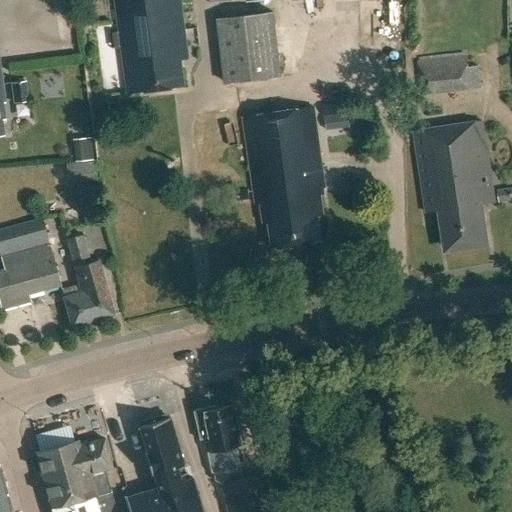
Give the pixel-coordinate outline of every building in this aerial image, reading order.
[(196,43),(194,29),(185,30),(181,0),(115,0),(128,93),(185,85),(182,59),(189,58),(187,44),(196,43)] [(226,79),(233,81),(275,76),(267,13),(218,19),(226,79)] [(468,56),(418,62),(422,94),(479,87),(477,66),(469,66),(468,56)] [(28,101),(26,81),(11,83),(13,103),(28,101)] [(326,115),(346,112),(345,101),(324,104),(326,115)] [(314,107),(244,117),(257,202),(261,201),(265,223),(270,222),(273,248),(323,241),(319,214),(324,214),(320,188),(326,187),(314,107)] [(352,114),(357,142),(372,140),(372,135),(378,134),(374,111),(352,114)] [(482,121),(415,131),(427,212),(442,210),(448,249),(486,243),(480,204),(495,202),(482,121)] [(66,163),(68,182),(96,180),(94,161),(66,163)] [(511,190),(498,192),(500,204),(511,203),(511,190)] [(236,193),(238,202),(250,201),(248,192),(236,193)] [(0,244),(7,268),(0,270),(0,302),(1,307),(29,299),(27,294),(60,284),(48,243),(41,220),(0,231),(0,244)] [(81,291),(71,294),(70,289),(61,291),(71,326),(114,314),(98,259),(90,262),(82,235),(66,240),(81,291)] [(138,426),(168,416),(160,390),(129,399),(138,426)] [(215,406),(192,411),(199,440),(205,438),(208,451),(206,451),(210,473),(212,472),(237,467),(232,447),(240,445),(237,432),(231,405),(215,408),(215,406)] [(202,511),(192,477),(187,479),(168,416),(138,426),(146,453),(144,453),(149,472),(152,472),(156,488),(123,498),(127,511),(202,511)] [(49,503),(51,511),(116,511),(111,492),(104,469),(112,467),(104,439),(105,439),(104,438),(79,445),(78,441),(35,452),(49,503)] [(237,467),(212,472),(214,481),(221,484),(227,511),(272,511),(264,473),(240,479),(237,467)] [(0,511),(11,511),(0,469),(0,511)]
